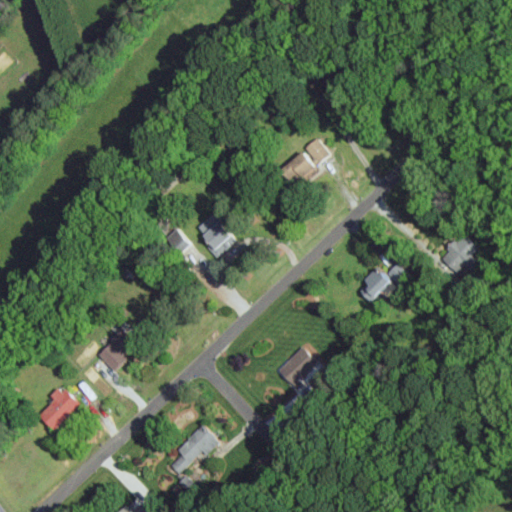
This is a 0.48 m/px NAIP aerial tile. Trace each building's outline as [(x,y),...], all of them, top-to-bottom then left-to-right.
[(277,168),(290,185),(330,154),(316,136),(302,147),(304,148),(277,168)] [(196,224),(214,254),(232,242),(214,213),(196,224)] [(444,254),(453,269),(482,251),(469,231),(446,245),(450,250),(444,254)] [(370,301),(380,287),(383,289),(390,279),(373,267),(356,290),(370,301)] [(96,352),(112,369),(138,345),(122,327),(96,352)] [(318,361),(301,346),(277,372),(293,388),(318,361)] [(61,387),(35,413),(53,430),(78,403),(61,387)] [(221,441),(206,422),(175,446),(182,454),(170,464),(178,474),(221,441)] [(146,511),(139,505),(132,511),(123,503),(115,511),(146,511)]
